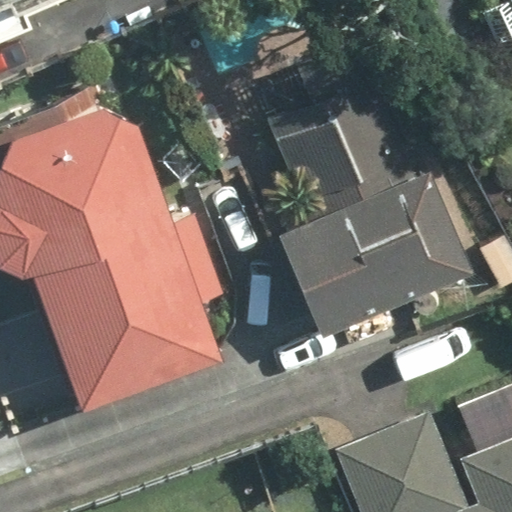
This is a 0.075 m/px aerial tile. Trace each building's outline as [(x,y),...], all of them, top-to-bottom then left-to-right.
[(0,0),(0,39),(30,27),(25,16),(62,0),(0,0)] [(511,0),(498,0),(511,30),(511,0)] [(462,270),(356,29),(174,110),(205,180),(228,170),(304,340),(462,270)] [(119,89),(0,129),(0,270),(13,266),(63,413),(211,363),(119,89)] [(511,511),(511,432),(451,457),(427,397),(321,440),(350,511),(425,511),(441,506),(443,511),(511,511)] [(228,511),(260,511),(326,485),(307,440),(214,478),(228,511)]
